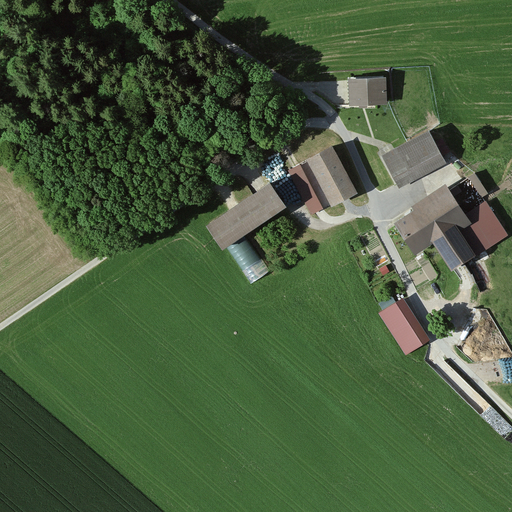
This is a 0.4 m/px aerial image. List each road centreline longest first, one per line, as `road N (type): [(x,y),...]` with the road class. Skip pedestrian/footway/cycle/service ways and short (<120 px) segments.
road 1 (residential): [(164,0),(334,115),(442,347)]
road 2 (track): [(0,328),(279,135),(312,122),(341,125)]
